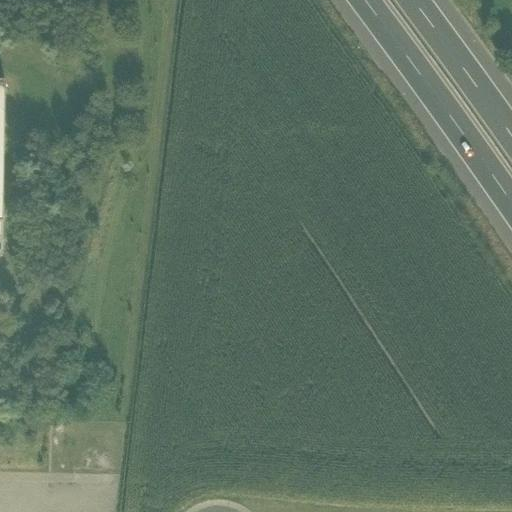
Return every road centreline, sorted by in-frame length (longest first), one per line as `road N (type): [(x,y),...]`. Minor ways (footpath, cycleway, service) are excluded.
road 1 (motorway): [(371,0),(511,199)]
road 2 (motorway): [(511,137),(412,0)]
